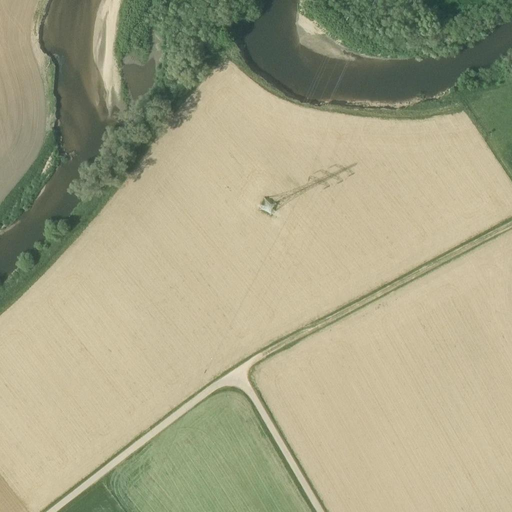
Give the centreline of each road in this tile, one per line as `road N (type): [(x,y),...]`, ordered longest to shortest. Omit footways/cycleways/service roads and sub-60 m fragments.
road 1 (unclassified): [(318,511),(238,375),(50,511)]
road 2 (track): [(511,226),(262,354),(238,375)]
